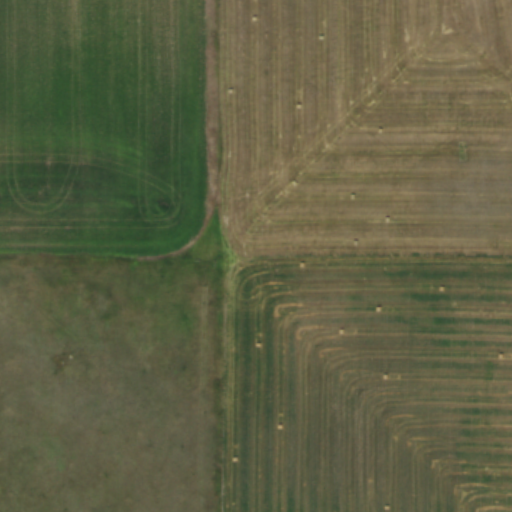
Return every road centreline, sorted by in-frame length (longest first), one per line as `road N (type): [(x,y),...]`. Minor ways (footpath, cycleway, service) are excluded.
road 1 (track): [(0,253),(511,256)]
road 2 (track): [(215,511),(217,256)]
